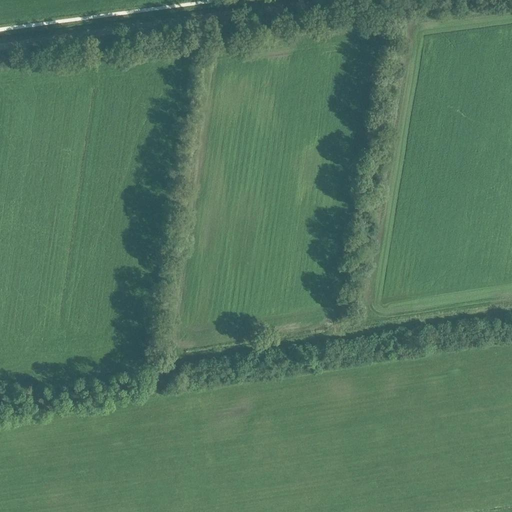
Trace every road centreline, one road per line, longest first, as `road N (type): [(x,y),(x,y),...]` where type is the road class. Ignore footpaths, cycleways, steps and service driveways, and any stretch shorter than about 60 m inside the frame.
road 1 (track): [(156,399),(158,372),(178,359),(511,309)]
road 2 (track): [(317,0),(0,46)]
